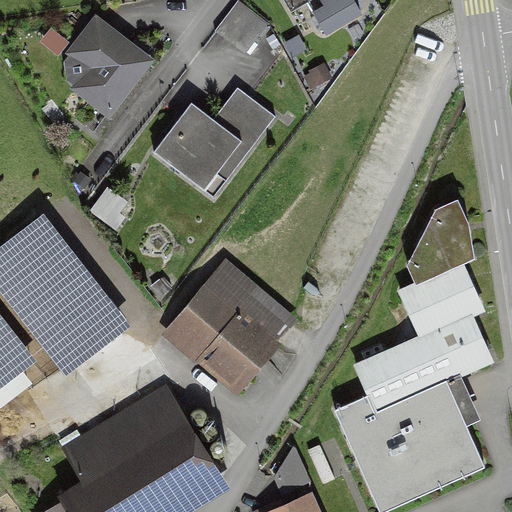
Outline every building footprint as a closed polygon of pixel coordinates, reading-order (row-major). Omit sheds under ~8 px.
[(311,13),(323,32),(358,12),(350,0),(283,0),(290,11),(308,0),(319,0),(323,6),(311,13)] [(243,46),(262,20),(236,1),(217,27),(243,46)] [(84,74),(74,88),(106,114),(147,61),(94,20),(69,53),(83,64),(84,74)] [(211,119),(189,103),(152,152),(212,198),(273,117),(246,96),(235,112),(223,103),(211,119)] [(119,198),(105,188),(89,210),(103,220),(119,198)] [(461,234),(458,228),(466,224),(455,200),(434,209),(415,247),(429,277),(398,291),(419,337),(354,366),(367,394),(332,410),(378,511),(381,511),(483,467),(444,381),(489,361),(468,315),(480,310),(459,264),(472,258),(461,234)] [(120,327),(39,220),(0,249),(0,290),(61,372),(120,327)] [(158,281),(150,287),(158,297),(166,291),(158,281)] [(205,286),(169,328),(234,384),(270,341),(205,286)] [(0,331),(0,385),(26,366),(0,331)] [(150,511),(216,471),(164,385),(61,449),(92,498),(69,511),(68,511),(63,503),(48,511),(150,511)] [(301,467),(293,458),(275,476),(283,485),(301,467)] [(311,511),(305,498),(274,511),(272,511),(270,506),(255,511),(311,511)]
